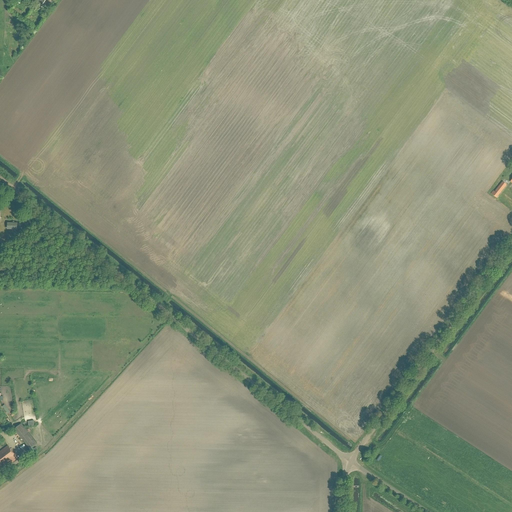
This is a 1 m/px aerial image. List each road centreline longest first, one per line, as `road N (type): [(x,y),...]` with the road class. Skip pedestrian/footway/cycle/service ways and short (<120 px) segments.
road 1 (unclassified): [(0,177),(348,461)]
road 2 (unclassified): [(348,461),(511,242)]
